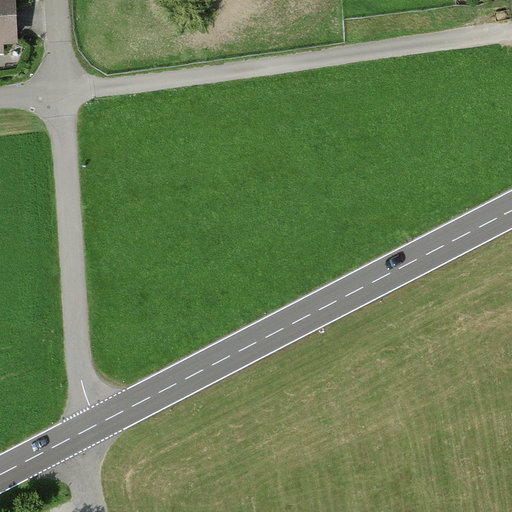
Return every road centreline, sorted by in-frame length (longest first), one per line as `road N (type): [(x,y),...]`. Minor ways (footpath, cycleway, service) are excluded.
road 1 (primary): [(85,434),(511,212)]
road 2 (unclassified): [(511,26),(64,92)]
road 3 (unclassified): [(85,434),(64,92)]
